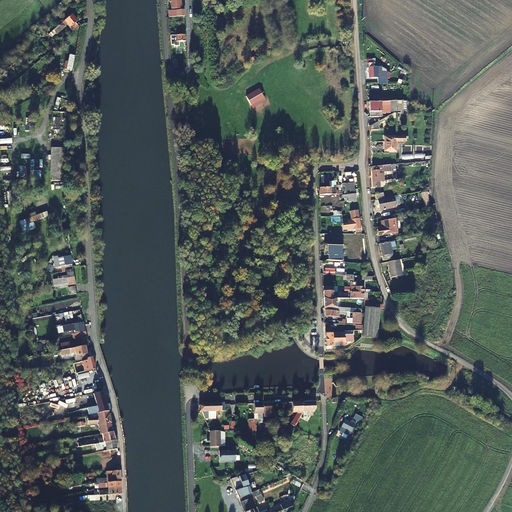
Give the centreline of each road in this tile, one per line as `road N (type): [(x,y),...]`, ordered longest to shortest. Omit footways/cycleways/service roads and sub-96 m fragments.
road 1 (residential): [(303,511),(323,460),(319,396),(192,401),(192,511)]
road 2 (residential): [(421,340),(391,310),(367,222),(355,0)]
